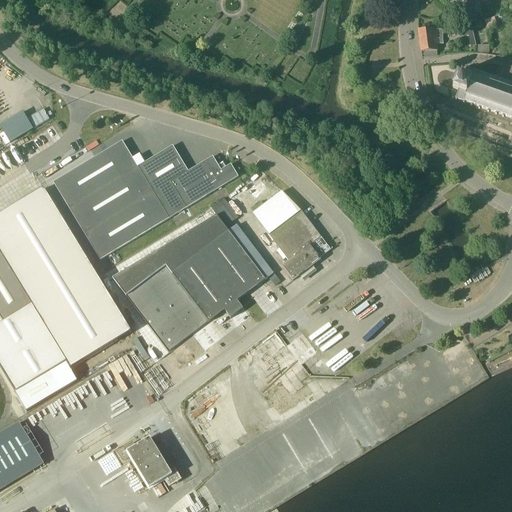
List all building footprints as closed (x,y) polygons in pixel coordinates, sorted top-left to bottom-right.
[(456,0),(462,0),(466,12),(474,9),(472,2),(473,2),(472,0),(455,0),(456,0)] [(474,9),(466,12),(455,15),(461,31),(473,32),(470,23),(477,21),(476,20),(475,14),(474,9)] [(442,30),(418,31),(422,58),(423,59),(437,57),(437,56),(437,52),(438,52),(437,45),(443,44),(443,39),(443,32),(442,30)] [(490,77),(483,75),(484,73),(482,72),(481,74),(475,72),(476,70),(474,70),(474,71),(468,69),(468,68),(466,67),(466,68),(465,68),(464,70),(465,70),(463,77),(458,75),(453,89),(458,91),(456,98),(454,97),(454,99),(455,99),(455,101),(456,101),(457,100),(463,102),(462,104),(464,104),(465,103),(471,105),(470,107),(472,107),(472,106),(478,108),(478,109),(480,110),(480,109),(487,111),(487,113),(489,114),(489,113),(489,112),(495,114),(494,116),(496,116),(497,115),(502,117),(501,118),(503,119),(504,118),(511,120),(510,122),(511,122),(510,124),(511,124),(511,84),(508,83),(509,82),(507,81),(506,83),(500,81),(501,79),(499,78),(498,80),(491,77),(492,76),(490,75),(490,77)] [(0,126),(10,143),(26,134),(50,120),(43,109),(27,119),(23,112),(0,125),(0,126)] [(173,147),(138,168),(122,142),(53,184),(100,262),(238,178),(231,165),(226,168),(225,165),(220,164),(218,166),(213,157),(188,172),(173,147)] [(253,176),(260,184),(268,177),(260,169),(253,176)] [(363,182),(358,176),(353,182),(359,187),(363,182)] [(264,190),(270,198),(279,191),(274,184),(264,190)] [(0,318),(3,324),(32,307),(69,368),(132,333),(44,189),(0,216),(0,318)] [(331,250),(301,211),(285,190),(252,214),(269,236),(270,236),(289,261),(282,266),(293,281),(320,261),(319,259),(331,250)] [(228,205),(227,206),(224,200),(216,204),(228,223),(236,218),(228,205)] [(229,231),(228,231),(216,216),(113,279),(125,295),(168,353),(224,311),(230,319),(243,310),(237,302),(265,281),(229,231)] [(487,268),(471,275),(474,282),(490,275),(487,268)] [(298,365),(316,354),(304,333),(286,344),(298,365)] [(454,374),(465,367),(474,362),(462,342),(441,354),(454,374)] [(407,361),(376,380),(382,390),(413,371),(407,361)] [(13,397),(24,414),(59,393),(48,375),(13,397)] [(277,405),(290,394),(279,381),(267,392),(277,405)] [(0,491),(44,465),(19,423),(0,434),(0,491)] [(199,431),(204,446),(225,439),(220,424),(199,431)] [(169,487),(180,480),(181,480),(175,470),(169,473),(149,440),(137,447),(135,444),(134,445),(133,442),(117,452),(123,462),(129,458),(131,461),(147,490),(165,480),(169,487)]
